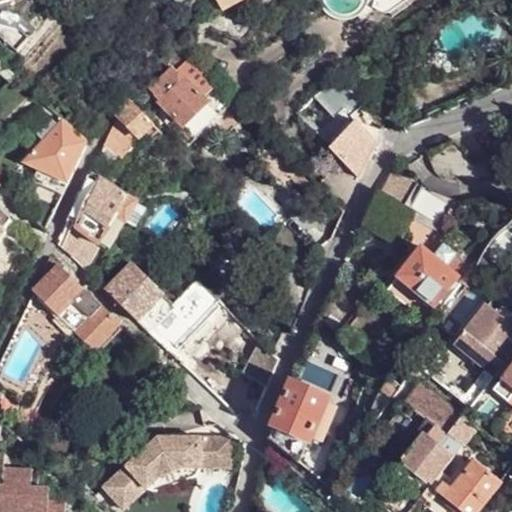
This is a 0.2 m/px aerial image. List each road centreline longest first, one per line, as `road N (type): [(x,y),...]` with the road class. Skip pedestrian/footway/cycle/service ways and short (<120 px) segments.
road 1 (residential): [(253,441),(380,155),(511,100)]
road 2 (residential): [(0,346),(118,96)]
road 3 (residential): [(253,441),(159,356)]
